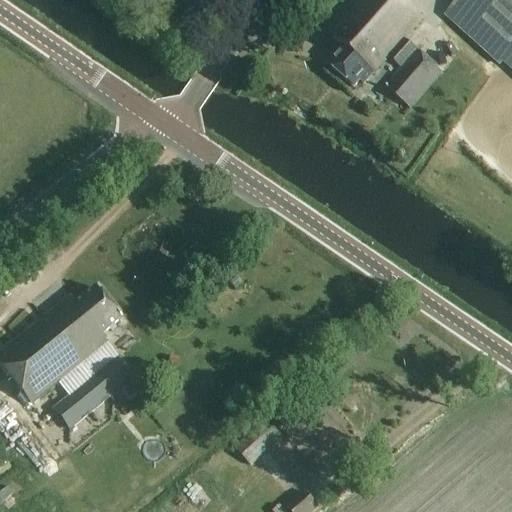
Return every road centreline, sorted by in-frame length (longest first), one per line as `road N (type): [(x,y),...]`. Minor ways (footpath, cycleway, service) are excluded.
road 1 (tertiary): [(511,359),(171,128)]
road 2 (unclassified): [(0,242),(154,117)]
road 3 (tertiary): [(154,117),(0,11)]
road 4 (unclassified): [(171,128),(268,0)]
